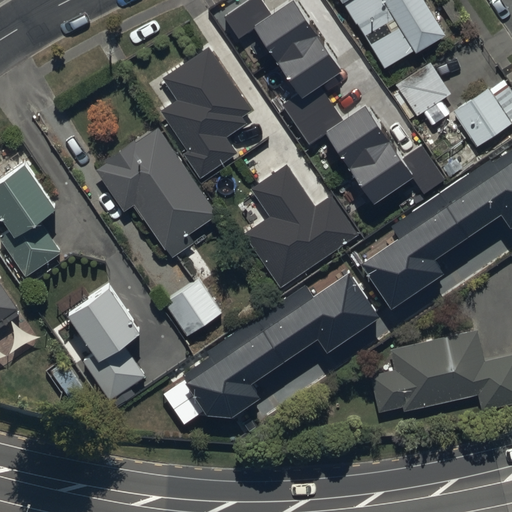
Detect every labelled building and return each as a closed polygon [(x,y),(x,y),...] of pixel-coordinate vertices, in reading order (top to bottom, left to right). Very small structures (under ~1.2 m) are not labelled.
[(261,0),(247,0),(223,17),(239,40),(255,29),(298,94),(282,104),(309,144),(326,132),(374,203),(413,176),(424,193),(444,179),(422,146),(403,159),(366,104),(342,120),(320,87),(343,72),(294,0),(293,0),(271,15),(261,0)] [(447,37),(424,0),(341,0),(385,71),(415,53),(417,56),(447,37)] [(209,47),(163,78),(178,100),(161,112),(188,151),(183,154),(200,179),(238,153),(227,137),(247,124),(243,118),(253,111),(209,47)] [(396,86),(417,118),(453,95),(432,63),(396,86)] [(489,88),(454,113),(479,148),(511,124),(511,123),(511,122),(511,121),(511,91),(509,87),(495,97),(489,88)] [(106,163),(95,171),(124,213),(134,205),(172,260),(195,245),(190,237),(220,217),(158,128),(135,144),(133,141),(105,161),(106,163)] [(400,240),(362,265),(392,309),(444,273),(435,260),(501,216),(510,229),(511,227),(511,145),(391,227),(400,240)] [(25,162),(0,179),(0,213),(10,229),(1,235),(27,272),(62,249),(42,220),(58,210),(25,162)] [(270,217),(244,235),(281,289),(359,236),(331,195),(314,207),(286,166),(251,189),(270,217)] [(209,357),(180,377),(206,415),(231,418),(260,398),(251,385),(318,340),(327,353),(380,317),(349,273),(314,297),(305,284),(205,351),(209,357)] [(0,331),(23,317),(1,281),(2,281),(0,278),(0,331)] [(201,281),(166,304),(188,338),(223,315),(201,281)] [(110,283),(68,311),(95,349),(84,356),(111,394),(145,370),(125,342),(143,330),(110,283)] [(511,405),(511,356),(486,362),(479,331),(391,351),(395,372),(370,378),(378,413),(404,407),(405,412),(478,396),(482,413),(511,405)]
